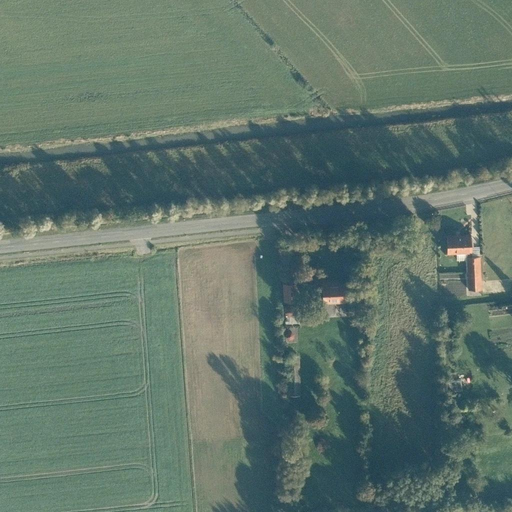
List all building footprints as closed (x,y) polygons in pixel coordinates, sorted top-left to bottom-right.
[(469,233),(445,235),(446,254),(470,252),(469,233)] [(480,256),(466,257),(467,290),(481,290),(480,256)] [(344,279),(320,280),(322,303),(345,301),(344,279)] [(314,282),(287,283),(288,296),(315,295),(314,282)] [(300,395),(298,360),(288,361),(290,396),(300,395)]
